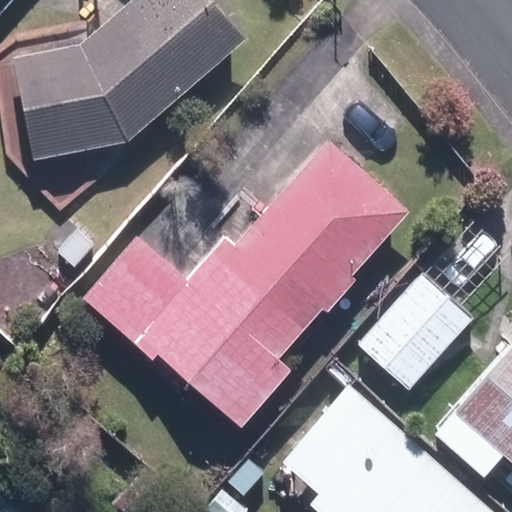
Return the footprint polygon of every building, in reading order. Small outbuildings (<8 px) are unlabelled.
[(16,53),(36,157),(126,139),(246,36),(214,0),(129,0),(80,42),(16,53)] [(279,361),(271,353),(404,206),(328,137),(327,137),(251,226),(235,243),(200,285),(138,233),(89,288),(155,345),(163,335),(242,403),(279,361)] [(61,248),(77,263),(96,241),(81,227),(61,248)] [(423,263),(359,334),(402,370),(410,376),(473,306),(423,263)] [(0,280),(0,320),(10,330),(31,305),(0,281),(0,280)] [(506,442),(511,446),(511,333),(435,418),(486,463),(506,442)] [(506,511),(350,377),(291,444),(326,476),(323,480),(359,511),(506,511)] [(117,502),(127,511),(176,511),(184,504),(148,468),(117,502)] [(0,511),(18,511),(0,485),(0,511)]
